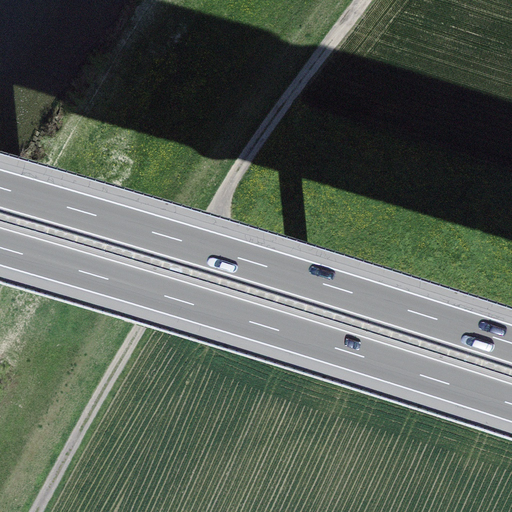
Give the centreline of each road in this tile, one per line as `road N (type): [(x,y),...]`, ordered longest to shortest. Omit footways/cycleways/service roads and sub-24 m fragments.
road 1 (motorway): [(0,247),(511,404)]
road 2 (motorway): [(511,343),(0,187)]
road 3 (track): [(511,425),(163,292)]
road 4 (track): [(363,0),(272,120),(163,292)]
road 5 (track): [(163,292),(35,511)]
